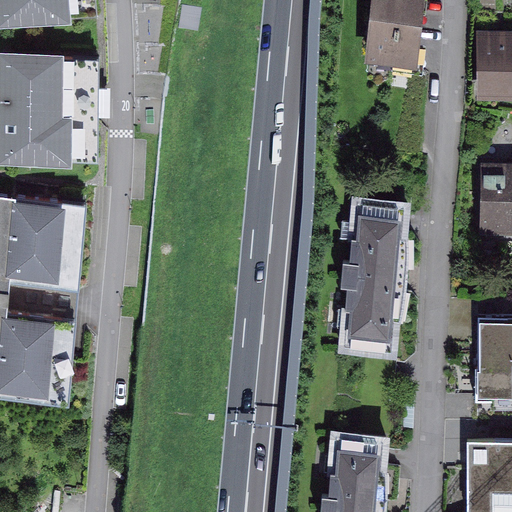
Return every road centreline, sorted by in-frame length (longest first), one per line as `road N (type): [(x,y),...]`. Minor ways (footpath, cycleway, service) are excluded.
road 1 (motorway): [(219,0),(169,511)]
road 2 (motorway): [(226,511),(273,0)]
road 3 (residential): [(93,511),(121,204),(122,0)]
road 4 (residential): [(425,511),(455,0)]
